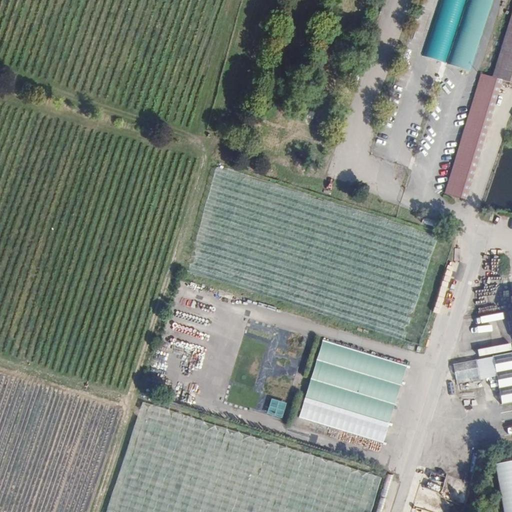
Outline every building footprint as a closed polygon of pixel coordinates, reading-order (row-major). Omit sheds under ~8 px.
[(473,72),(492,0),(469,0),(451,66),(473,72)] [(511,36),(498,77),(511,81),(511,36)] [(316,185),(314,191),(333,196),(336,184),(331,182),(329,189),(316,185)] [(319,342),(298,420),(383,443),(404,365),(319,342)] [(511,369),(511,347),(492,351),(496,372),(511,369)] [(480,379),(476,360),(453,364),(457,384),(480,379)] [(511,369),(496,372),(499,388),(511,385),(511,369)] [(458,388),(481,384),(480,379),(457,384),(458,388)] [(511,385),(499,388),(502,405),(511,402),(511,385)] [(256,410),(260,395),(253,393),(249,408),(256,410)] [(265,415),(281,419),(285,403),(269,399),(265,415)] [(135,406),(105,511),(366,511),(375,479),(358,474),(360,467),(135,406)] [(511,511),(511,462),(498,465),(505,511),(511,511)] [(447,475),(441,487),(463,497),(469,485),(447,475)]
